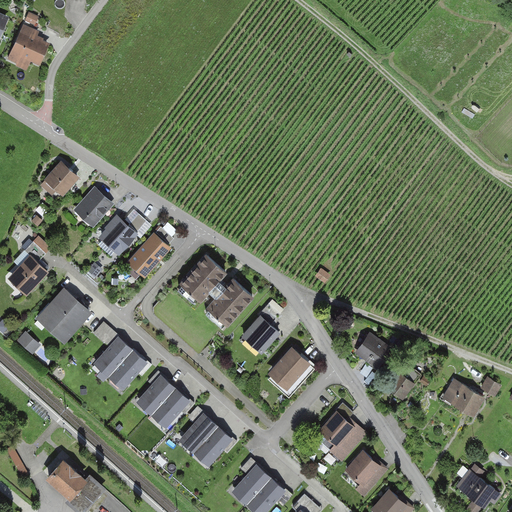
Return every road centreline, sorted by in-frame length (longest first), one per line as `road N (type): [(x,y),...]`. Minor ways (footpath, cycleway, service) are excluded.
road 1 (residential): [(41,122),(285,283),(437,511)]
road 2 (track): [(511,182),(299,0)]
road 3 (track): [(511,370),(285,283)]
road 4 (residential): [(103,0),(56,64),(41,122)]
